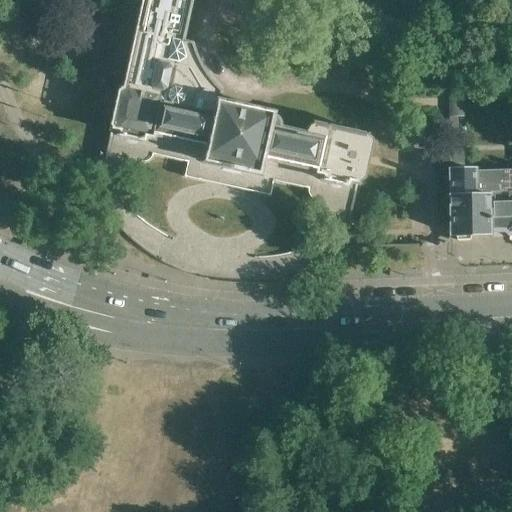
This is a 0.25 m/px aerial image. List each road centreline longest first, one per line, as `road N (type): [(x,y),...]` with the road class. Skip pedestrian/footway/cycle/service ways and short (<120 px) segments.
road 1 (primary): [(112,313),(204,326),(511,319)]
road 2 (primary): [(112,313),(52,269),(0,245)]
